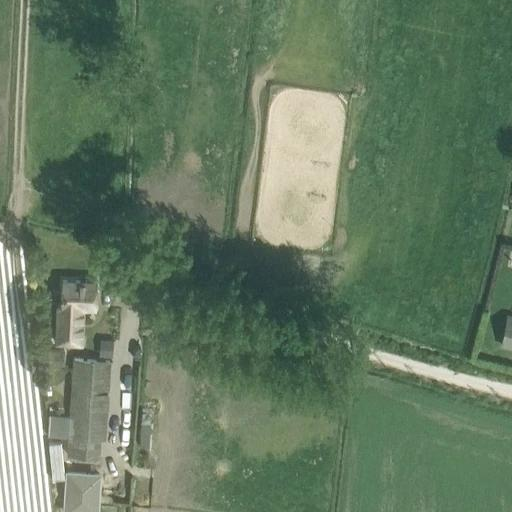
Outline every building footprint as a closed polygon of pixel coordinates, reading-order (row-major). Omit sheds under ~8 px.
[(97,281),(95,281),(63,280),(62,293),(60,293),(60,300),(62,300),(62,306),(57,306),(56,342),(72,343),(73,307),(83,307),(96,307),(97,281)] [(511,314),(508,313),(507,316),(501,344),(511,346),(511,314)] [(99,356),(112,357),(113,340),(100,339),(99,356)] [(101,439),(104,439),(105,439),(110,360),(74,358),(70,416),(50,414),(48,435),(69,436),(67,455),(100,457),(101,439)] [(64,477),(61,442),(49,443),(52,478),(64,477)] [(96,511),(99,474),(67,472),(65,504),(64,505),(64,511),(96,511)]
